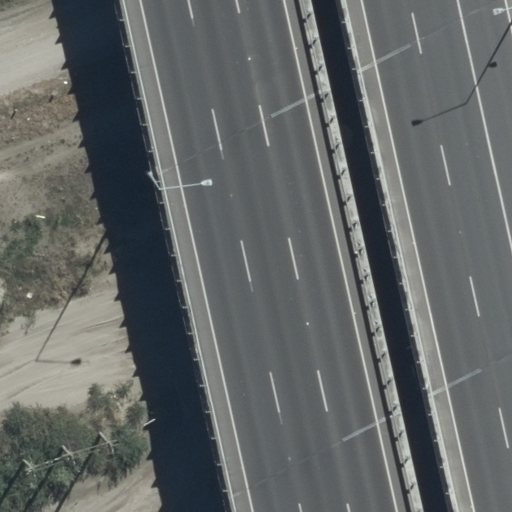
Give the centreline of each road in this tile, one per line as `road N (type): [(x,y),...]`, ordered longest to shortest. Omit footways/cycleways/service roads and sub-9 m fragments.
road 1 (motorway): [(323,511),(211,0)]
road 2 (motorway): [(429,0),(511,376)]
road 3 (unclassified): [(131,0),(0,60)]
